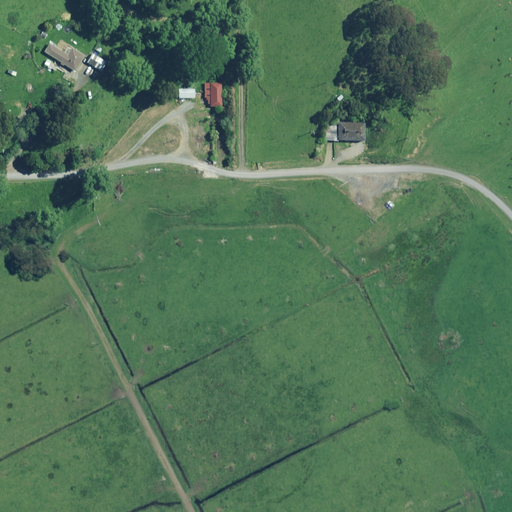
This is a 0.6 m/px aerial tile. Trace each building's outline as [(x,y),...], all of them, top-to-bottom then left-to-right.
[(68,55),(49,43),(44,52),(74,71),(84,56),(72,49),(68,55)] [(97,57),(93,54),(87,63),(92,66),(97,57)] [(208,104),(211,104),(211,107),(222,107),(222,82),(206,83),(206,99),(208,99),(208,104)] [(195,98),(195,89),(179,89),(179,98),(195,98)] [(323,138),(339,138),(339,140),(366,141),(367,123),(339,122),(323,122),(323,138)]
